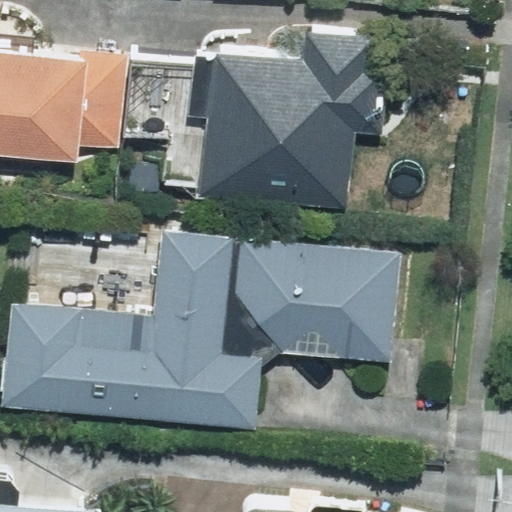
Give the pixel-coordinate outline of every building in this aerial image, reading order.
[(311,33),(207,23),(200,99),(214,100),(207,176),(358,191),(365,117),(396,120),(402,54),(378,51),(381,16),(314,10),(311,33)] [(0,19),(0,153),(3,154),(7,125),(125,138),(137,35),(0,19)] [(16,281),(8,387),(268,407),(273,338),(401,348),(411,229),(170,211),(163,292),(16,281)] [(16,442),(0,439),(0,511),(107,511),(111,485),(13,475),(16,442)] [(351,511),(349,511),(346,510),(344,509),(341,508),(339,507),(336,507),(334,506),(252,499),(251,511),(351,511)]
